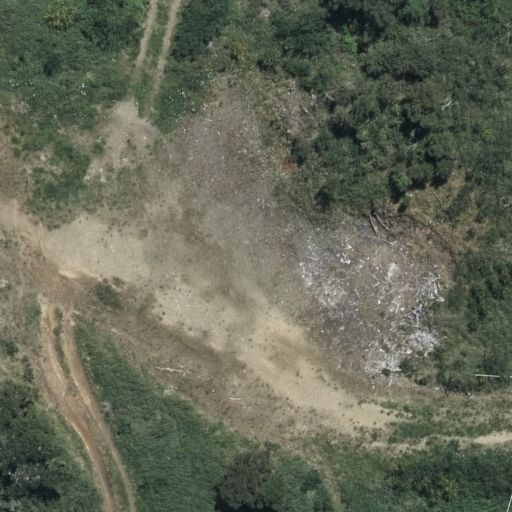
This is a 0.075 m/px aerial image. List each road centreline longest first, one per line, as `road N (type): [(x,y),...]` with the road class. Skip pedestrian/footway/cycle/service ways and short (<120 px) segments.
road 1 (track): [(64,511),(73,196),(511,425)]
road 2 (track): [(73,196),(173,139),(201,0)]
